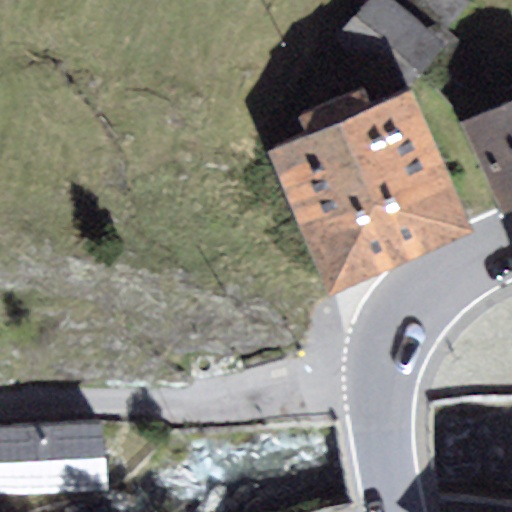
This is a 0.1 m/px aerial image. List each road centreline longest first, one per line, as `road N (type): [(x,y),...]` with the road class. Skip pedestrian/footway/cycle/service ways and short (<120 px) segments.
road 1 (residential): [(0,413),(141,405),(379,373)]
road 2 (primary): [(379,373),(397,327),(428,292),(511,243)]
road 3 (primary): [(395,511),(379,373)]
